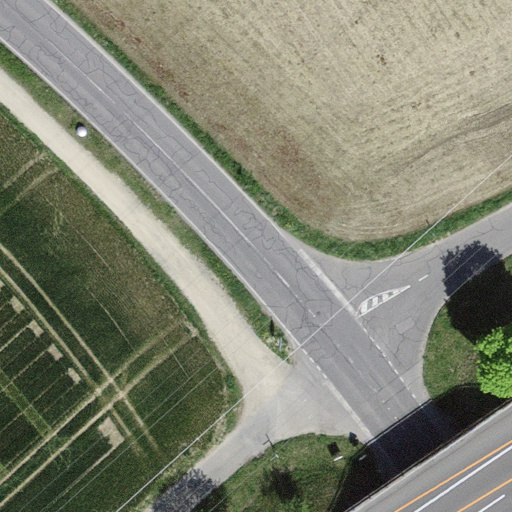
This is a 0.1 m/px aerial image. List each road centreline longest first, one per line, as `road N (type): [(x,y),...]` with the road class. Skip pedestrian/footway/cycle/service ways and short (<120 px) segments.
road 1 (tertiary): [(1,0),(167,155),(328,331)]
road 2 (track): [(285,409),(160,240),(0,82)]
road 3 (tertiary): [(328,331),(466,511)]
road 4 (unclassified): [(511,229),(328,331)]
road 5 (track): [(166,511),(285,409)]
